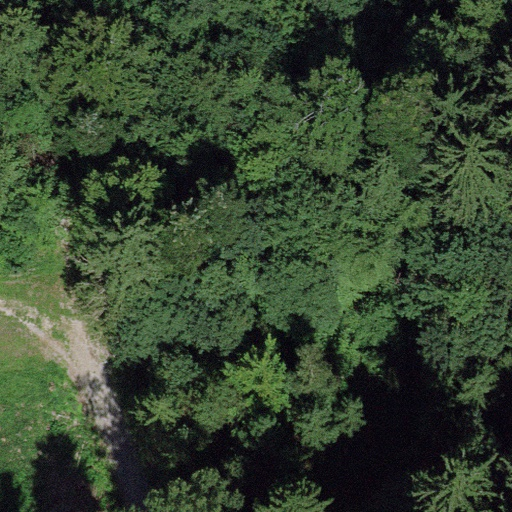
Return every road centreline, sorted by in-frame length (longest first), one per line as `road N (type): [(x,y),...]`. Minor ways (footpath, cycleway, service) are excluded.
road 1 (track): [(53,0),(51,158),(91,370)]
road 2 (track): [(0,310),(91,370),(113,407),(142,511)]
